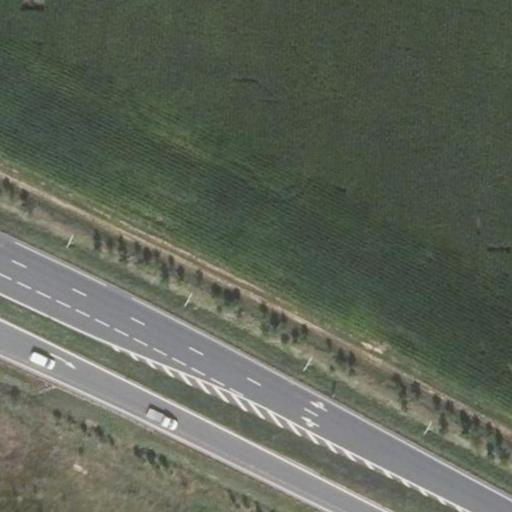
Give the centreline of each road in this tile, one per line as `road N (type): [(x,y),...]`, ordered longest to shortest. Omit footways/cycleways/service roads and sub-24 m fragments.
road 1 (track): [(0,171),(511,417)]
road 2 (primary): [(504,511),(0,255)]
road 3 (primary): [(0,349),(337,511)]
